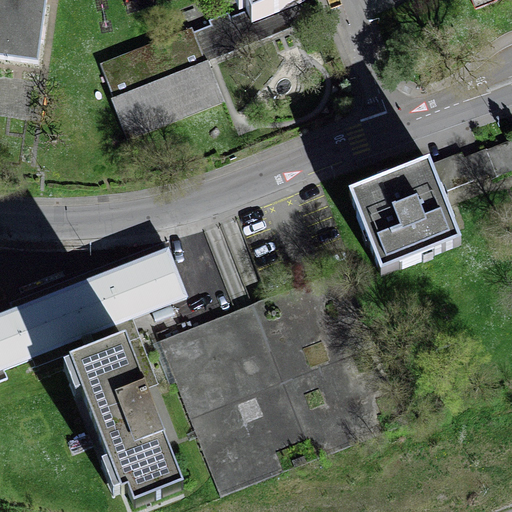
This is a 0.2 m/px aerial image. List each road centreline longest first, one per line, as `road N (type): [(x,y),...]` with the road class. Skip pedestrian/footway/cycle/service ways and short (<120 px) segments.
road 1 (residential): [(0,221),(66,224),(175,211),(393,127)]
road 2 (residential): [(342,0),(393,127)]
road 3 (residential): [(393,127),(511,81)]
